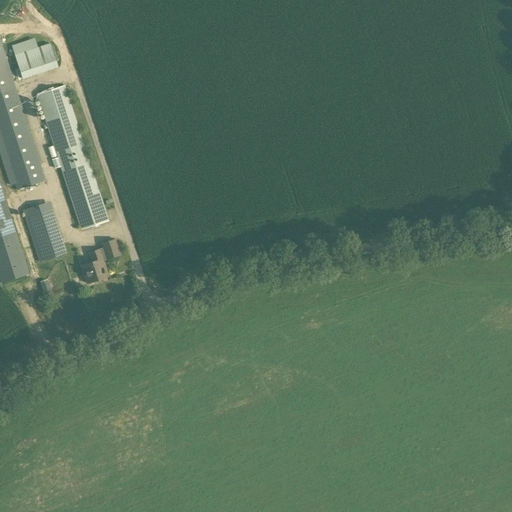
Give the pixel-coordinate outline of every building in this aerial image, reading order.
[(12,45),(22,79),(62,66),(54,42),(39,46),(37,37),(12,45)] [(46,181),(15,87),(0,41),(0,141),(16,190),(46,181)] [(80,231),(109,221),(65,86),(36,95),(57,158),(51,160),(54,169),(60,168),(80,231)] [(0,181),(0,235),(15,229),(0,181)] [(66,254),(50,202),(22,211),(39,263),(66,254)] [(88,253),(91,263),(80,267),(86,284),(108,277),(103,261),(121,256),(116,239),(100,244),(102,248),(88,253)] [(49,284),(48,284),(47,279),(40,282),(44,294),(51,292),(49,286),(50,285),(49,284)]
